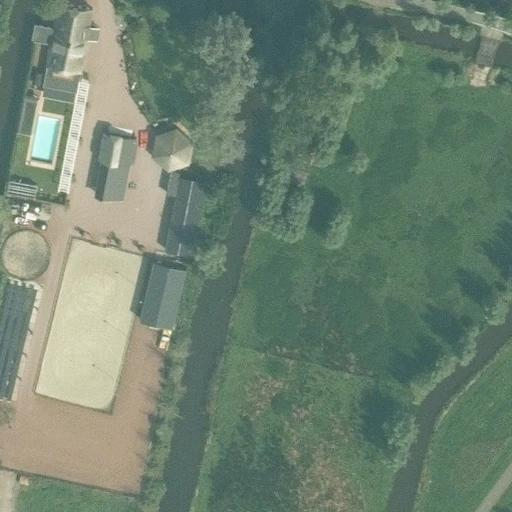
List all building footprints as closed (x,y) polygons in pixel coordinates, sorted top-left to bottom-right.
[(35,34),(34,37),(35,38),(52,41),(47,63),(81,70),(87,36),(97,38),(99,29),(89,27),(92,8),(59,1),(54,27),(39,24),(38,24),(36,24),(35,34)] [(156,132),(151,154),(168,168),(189,162),(194,139),(177,125),(156,132)] [(133,165),(138,137),(103,131),(98,158),(133,165)] [(292,167),(289,179),(305,183),(308,170),(309,170),(312,153),(298,150),(294,167),(292,167)] [(10,179),(7,191),(20,194),(23,181),(10,179)] [(192,197),(182,250),(191,252),(202,199),(192,197)] [(140,318),(173,326),(187,267),(155,259),(140,318)]
